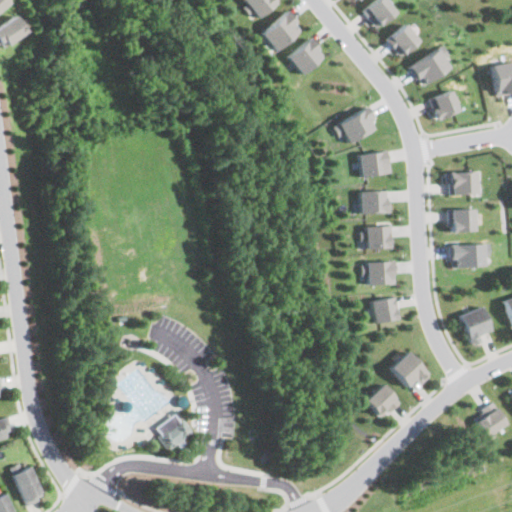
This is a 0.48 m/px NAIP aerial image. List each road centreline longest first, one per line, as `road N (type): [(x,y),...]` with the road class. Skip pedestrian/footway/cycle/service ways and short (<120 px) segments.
road 1 (residential): [(511,357),(463,383),(320,511),(79,499),(30,406),(0,191)]
road 2 (residential): [(311,0),(391,98),(405,130),(414,153),(425,311),(463,383)]
